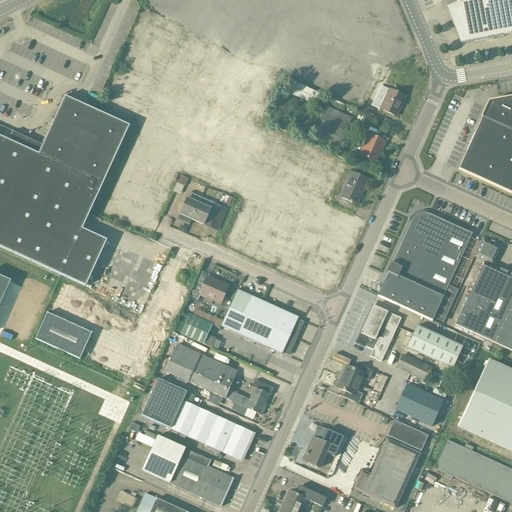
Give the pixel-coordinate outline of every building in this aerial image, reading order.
[(223,45),(241,0),(219,0),(205,38),(223,45)] [(511,0),(472,0),(448,10),(459,39),(462,38),(468,41),(469,44),(505,38),(504,35),(511,33),(511,0)] [(398,36),(401,24),(368,16),(365,29),(398,36)] [(138,119),(166,31),(137,22),(110,110),(138,119)] [(181,142),(208,75),(184,65),(156,132),(181,142)] [(236,68),(196,163),(223,175),(264,80),(236,68)] [(380,110),(396,117),(406,97),(390,90),(380,110)] [(65,97),(38,155),(0,137),(0,248),(86,288),(107,241),(82,230),(129,127),(65,97)] [(461,171),(511,193),(511,99),(491,104),(461,171)] [(327,107),(314,135),(339,147),(352,119),(327,107)] [(273,127),(258,162),(331,193),(346,158),(273,127)] [(360,156),(374,162),(380,151),(381,151),(386,142),(370,135),(360,156)] [(141,223),(167,158),(133,144),(106,209),(141,223)] [(340,198),(357,206),(368,180),(352,173),(340,198)] [(180,193),(186,178),(179,175),(173,190),(180,193)] [(190,194),(180,216),(192,221),(202,199),(190,194)] [(192,221),(204,226),(213,204),(202,199),(192,221)] [(388,274),(379,295),(377,297),(432,322),(472,234),(452,225),(436,217),(427,214),(426,213),(425,213),(424,213),(422,213),(421,213),(420,214),(418,214),(417,215),(416,216),(414,217),(414,218),(413,218),(413,219),(392,265),(390,264),(386,273),(388,274)] [(485,262),(455,325),(483,338),(511,274),(494,266),(502,248),(483,239),(475,257),(485,262)] [(511,274),(483,338),(511,351),(511,274)] [(0,276),(0,304),(10,281),(0,276)] [(198,300),(200,296),(205,298),(204,302),(211,305),(213,301),(220,305),(228,287),(207,278),(204,286),(196,282),(190,297),(198,300)] [(252,294),(259,297),(263,287),(256,284),(252,294)] [(221,328),(230,332),(246,297),(242,295),(239,302),(233,300),(221,328)] [(298,319),(252,298),(251,299),(246,297),(230,332),(282,355),(282,353),(288,356),(303,324),(297,321),(298,319)] [(370,358),(381,363),(401,320),(373,307),(356,344),(373,352),(370,358)] [(47,313),(34,339),(79,360),(91,334),(47,313)] [(212,349),(216,339),(208,335),(212,325),(189,315),(181,335),(212,349)] [(462,346),(417,326),(407,349),(452,369),(462,346)] [(178,346),(166,373),(177,378),(187,382),(225,400),(246,409),(247,410),(244,417),(253,420),(256,414),(261,417),(265,408),(263,407),(269,395),(264,393),(267,386),(255,381),(252,387),(255,389),(250,401),(229,391),(237,373),(178,346)] [(425,381),(431,367),(401,353),(394,367),(425,381)] [(511,371),(488,361),(458,427),(511,451),(511,371)] [(358,372),(346,367),(341,378),(360,386),(363,380),(368,382),(373,372),(360,367),(358,372)] [(187,382),(177,378),(175,383),(184,387),(187,382)] [(362,396),(357,393),(360,386),(341,378),(336,389),(345,393),(342,398),(358,405),(362,396)] [(240,461),(253,434),(182,402),(186,393),(157,380),(141,416),(144,418),(240,461)] [(443,402),(406,386),(395,411),(431,428),(443,402)] [(394,422),(390,431),(423,446),(427,437),(394,422)] [(313,439),(303,462),(319,469),(326,454),(334,457),(343,438),(319,426),(314,436),(320,438),(318,441),(313,439)] [(149,445),(153,434),(145,431),(144,434),(138,432),(135,440),(149,445)] [(362,495),(395,510),(423,446),(390,431),(387,437),(388,437),(370,476),(361,472),(359,477),(357,478),(355,480),(355,482),(356,484),(353,490),(362,494),(362,495)] [(152,450),(140,472),(219,508),(232,480),(207,469),(210,461),(185,449),(185,450),(158,438),(155,442),(152,450)] [(446,440),(434,468),(445,473),(443,477),(451,481),(453,477),(511,504),(511,470),(471,452),(473,448),(465,445),(464,448),(446,440)] [(289,493),(283,506),(294,511),(299,511),(305,500),(322,508),(326,500),(299,487),(295,495),(289,493)] [(181,511),(156,500),(150,511),(181,511)]
